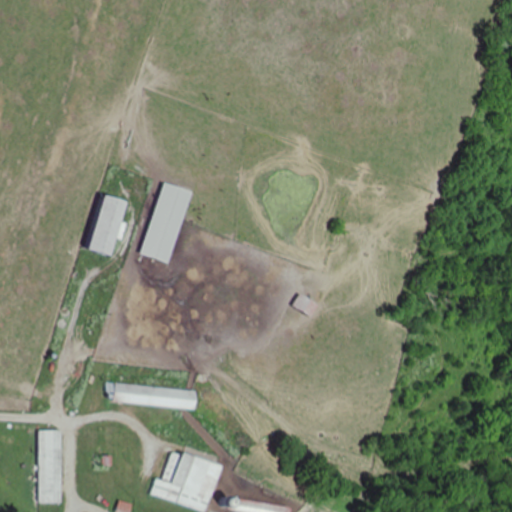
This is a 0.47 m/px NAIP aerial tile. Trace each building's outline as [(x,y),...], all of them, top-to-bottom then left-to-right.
[(195,189),(166,181),(145,255),(175,263),(195,189)] [(133,200),(107,193),(93,249),(119,256),(133,200)] [(296,305),(314,317),(323,304),(305,292),(296,305)] [(112,383),(111,402),(198,408),(200,388),(112,383)] [(41,503),(63,503),(63,430),(41,430),(41,503)] [(202,510),(215,462),(173,451),(165,480),(156,478),(151,497),(202,510)]
